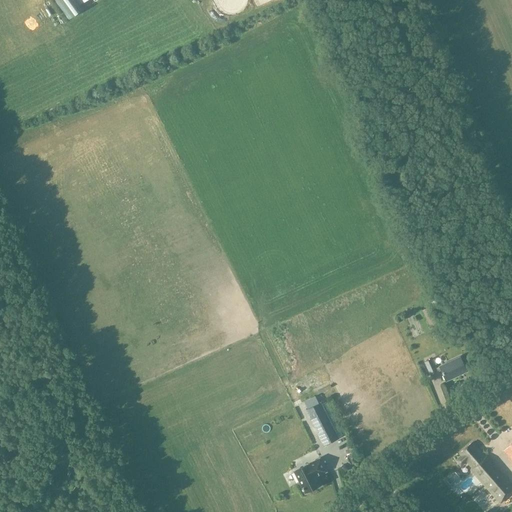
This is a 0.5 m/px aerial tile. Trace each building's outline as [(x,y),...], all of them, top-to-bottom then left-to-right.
[(436,340),(450,334),(436,304),(422,310),(436,340)] [(460,357),(439,367),(436,368),(432,359),(425,362),(431,376),(438,373),(441,371),(446,381),(466,371),(460,357)] [(310,419),(314,427),(316,426),(319,432),(317,433),(324,446),(338,439),(324,412),(310,419)] [(472,442),(459,453),(473,468),(471,469),(500,503),(511,492),(511,485),(486,456),(485,458),(472,442)] [(511,443),(503,451),(511,460),(511,443)] [(303,495),(321,486),(317,477),(327,472),(320,458),(292,473),(303,495)]
